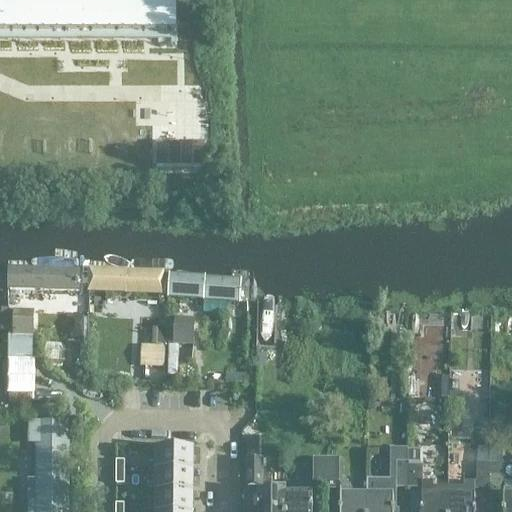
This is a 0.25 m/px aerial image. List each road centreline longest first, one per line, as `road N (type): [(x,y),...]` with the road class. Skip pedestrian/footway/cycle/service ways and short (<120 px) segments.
road 1 (residential): [(102,439),(121,421),(222,422),(222,511)]
road 2 (residential): [(0,82),(41,97),(183,96)]
